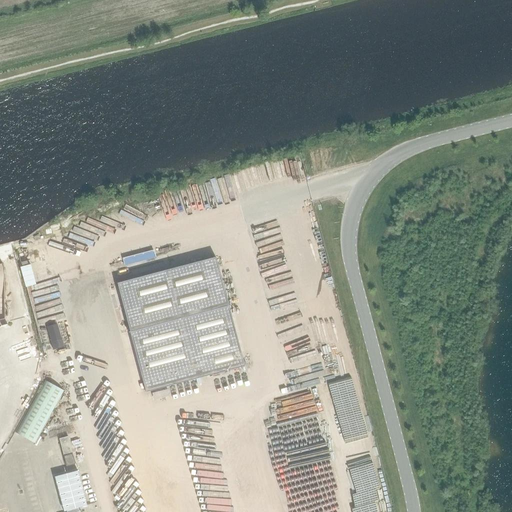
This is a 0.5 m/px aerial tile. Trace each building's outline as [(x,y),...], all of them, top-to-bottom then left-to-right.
[(126,266),(157,257),(155,249),(124,257),(126,266)] [(128,332),(130,332),(145,392),(244,366),(228,306),(230,306),(230,305),(228,305),(216,257),(117,283),(129,332),(128,332)] [(45,381),(16,433),(35,443),(64,391),(45,381)] [(68,437),(59,440),(60,446),(69,444),(68,437)] [(70,445),(61,448),(66,466),(75,464),(70,445)] [(77,471),(54,477),(63,511),(66,511),(73,511),(78,511),(78,508),(87,505),(77,471)]
